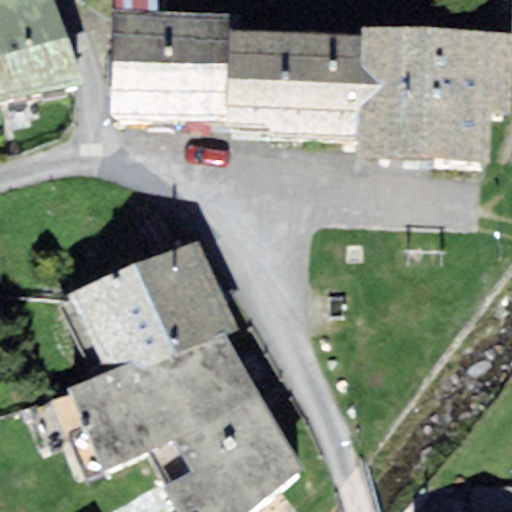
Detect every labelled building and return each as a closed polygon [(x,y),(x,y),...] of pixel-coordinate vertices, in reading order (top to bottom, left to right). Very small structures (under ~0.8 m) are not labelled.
[(0,0),(0,122),(29,112),(32,120),(83,102),(46,0),(0,0)] [(116,25),(116,135),(230,133),(232,46),(243,46),(241,27),(116,25)] [(230,133),(230,147),(268,147),(268,153),(362,155),(363,52),(243,46),(232,46),(230,133)] [(362,155),(361,184),(490,189),(493,139),(511,136),(511,53),(363,48),(363,52),(362,155)] [(225,337),(239,331),(198,241),(69,293),(109,371),(135,360),(139,372),(225,337)] [(154,452),(259,393),(225,337),(139,372),(135,360),(109,371),(71,389),(106,468),(154,452)] [(246,511),(305,469),(259,393),(154,452),(171,485),(165,487),(179,511),(246,511)] [(511,508),(511,487),(473,489),(473,510),(511,508)]
